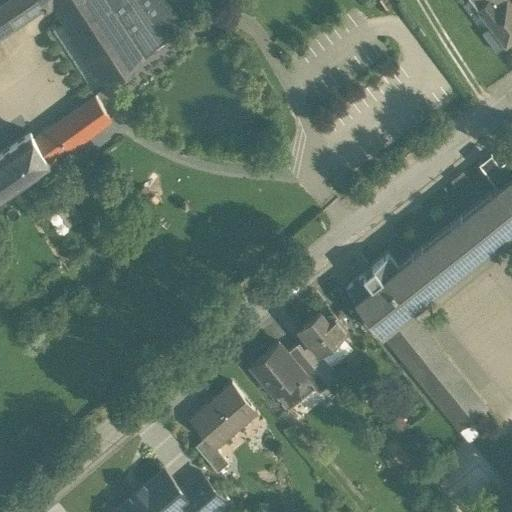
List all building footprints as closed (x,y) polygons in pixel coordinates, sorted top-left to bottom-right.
[(12,0),(0,8),(0,39),(43,13),(45,16),(53,12),(45,0),(12,0)] [(100,0),(45,0),(53,12),(105,92),(144,66),(100,0)] [(152,0),(100,0),(144,66),(180,42),(152,0)] [(511,7),(511,8),(505,0),(469,0),(491,28),(505,46),(511,40),(511,7)] [(505,46),(491,28),(482,35),(496,53),(505,46)] [(94,105),(72,119),(88,143),(109,129),(94,105)] [(72,119),(33,145),(49,169),(88,143),(72,119)] [(30,139),(0,158),(0,200),(49,169),(33,145),(30,139)] [(490,153),(478,163),(486,174),(497,186),(511,173),(511,152),(499,164),(490,153)] [(397,268),(355,302),(381,334),(409,312),(511,227),(511,173),(497,186),(397,268)] [(387,256),(372,269),(372,270),(371,271),(369,268),(362,273),(364,276),(364,277),(363,276),(346,290),(355,302),(397,268),(387,256)] [(487,409),(409,312),(381,334),(460,431),(487,409)] [(325,321),(318,314),(298,330),(306,340),(318,355),(319,355),(346,333),(332,315),(325,321)] [(318,355),(306,340),(296,348),(313,367),(328,386),(338,378),(319,355),(318,355)] [(278,347),(252,369),(261,380),(259,381),(268,391),(269,390),(275,396),(300,375),(301,374),(286,356),(278,347)] [(313,367),(296,348),(286,356),(301,374),(300,375),(301,377),(313,367)] [(313,367),(301,377),(313,391),(317,396),(319,395),(318,395),(328,386),(313,367)] [(275,396),(274,397),(287,412),(313,391),(301,377),(300,375),(275,396)] [(232,386),(191,421),(206,439),(214,449),(215,449),(256,415),(232,386)] [(214,449),(206,439),(195,448),(217,474),(228,465),(215,449),(214,449)] [(447,474),(436,462),(422,475),(433,487),(447,474)] [(181,490),(164,470),(115,511),(116,511),(178,511),(191,502),(181,490)] [(200,473),(181,490),(191,502),(199,511),(217,511),(226,504),(200,473)]
